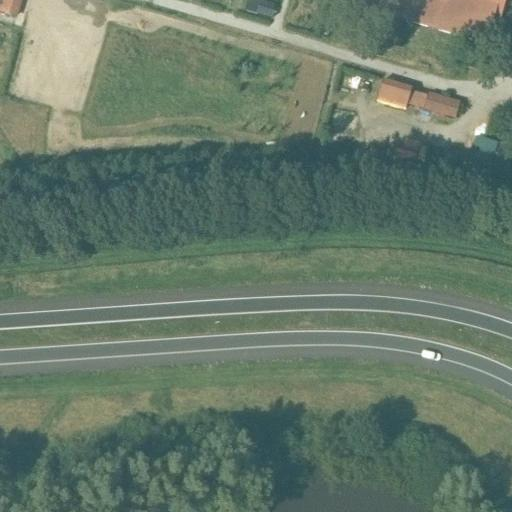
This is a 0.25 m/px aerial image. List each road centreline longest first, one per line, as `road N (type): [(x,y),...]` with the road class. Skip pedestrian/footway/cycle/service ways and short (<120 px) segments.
road 1 (motorway): [(0,358),(352,339),(450,354),(511,378)]
road 2 (motorway): [(511,330),(405,306),(305,303),(0,323)]
